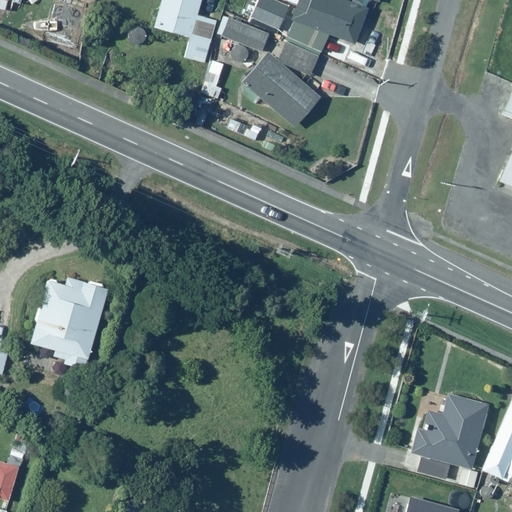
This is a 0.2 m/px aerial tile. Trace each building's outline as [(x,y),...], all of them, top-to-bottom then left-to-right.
[(199,0),(159,0),(152,24),(191,36),(184,58),(203,63),(216,20),(196,14),(199,0)] [(287,5),(277,0),(254,0),(248,15),(277,28),(287,5)] [(290,0),(287,8),(294,11),(291,17),(292,17),(284,36),(320,51),(328,34),(353,44),(367,9),(344,0),(290,0)] [(268,32),(223,15),(223,16),(216,34),(237,44),(237,45),(236,45),(235,46),(234,46),(234,47),(233,48),(233,49),(232,50),(232,51),(232,52),(232,53),(232,54),(233,54),(233,55),(233,56),(234,56),(234,57),(234,58),(235,58),(236,59),(237,59),(237,60),(238,60),(239,60),(240,60),(241,60),(242,60),(243,60),(244,60),(244,59),(245,59),(246,59),(246,58),(247,58),(247,57),(247,56),(248,56),(248,55),(249,54),(249,53),(249,52),(249,51),(249,50),(248,50),(248,49),(248,48),(247,47),(247,46),(260,51),(268,32)] [(266,52),(241,78),(293,127),(319,98),(284,65),(286,64),(309,74),(318,56),(285,40),(276,59),(266,52)] [(222,62),(209,59),(201,94),(218,98),(221,88),(214,86),(217,76),(219,77),(222,62)] [(511,89),(501,114),(511,119),(511,149),(498,181),(511,187),(511,89)] [(43,346),(41,355),(85,369),(109,293),(110,290),(67,276),(64,284),(49,279),(29,342),(43,346)] [(469,467),(486,403),(443,391),(438,413),(430,411),(425,429),(415,426),(408,450),(469,467)] [(511,394),(509,393),(478,466),(507,479),(510,472),(511,472),(511,394)] [(19,465),(0,459),(0,497),(9,500),(19,465)] [(459,511),(460,510),(409,497),(405,511),(459,511)]
